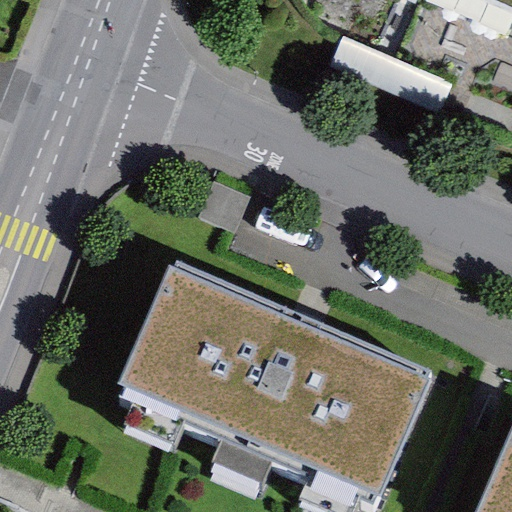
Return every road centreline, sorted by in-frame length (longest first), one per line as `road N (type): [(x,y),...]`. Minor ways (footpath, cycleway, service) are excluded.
road 1 (residential): [(83,64),(511,241)]
road 2 (tertiary): [(61,121),(0,282)]
